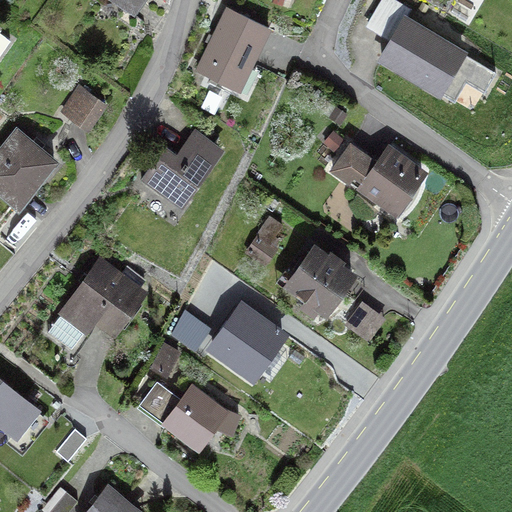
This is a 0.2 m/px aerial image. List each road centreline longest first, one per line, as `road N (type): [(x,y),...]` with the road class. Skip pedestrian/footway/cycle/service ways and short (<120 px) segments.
road 1 (residential): [(0,289),(140,109),(184,0)]
road 2 (secondary): [(511,240),(426,370),(311,511)]
road 3 (residential): [(511,201),(330,67),(321,47),(338,0)]
